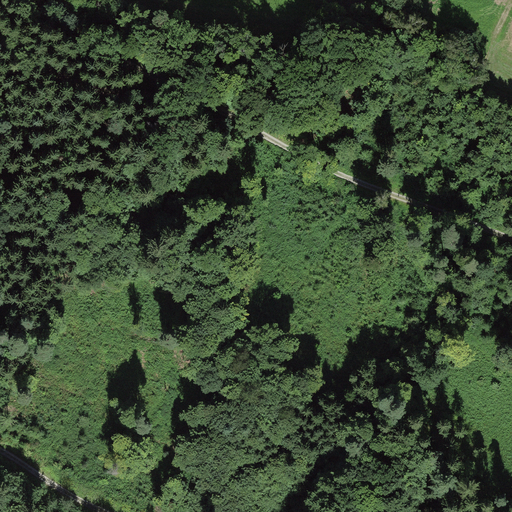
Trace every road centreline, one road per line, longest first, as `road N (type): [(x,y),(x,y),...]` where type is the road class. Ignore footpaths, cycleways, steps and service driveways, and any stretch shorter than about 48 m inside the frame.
road 1 (track): [(18,0),(79,42),(511,240)]
road 2 (track): [(0,35),(87,87),(216,107)]
road 3 (track): [(0,448),(108,511)]
